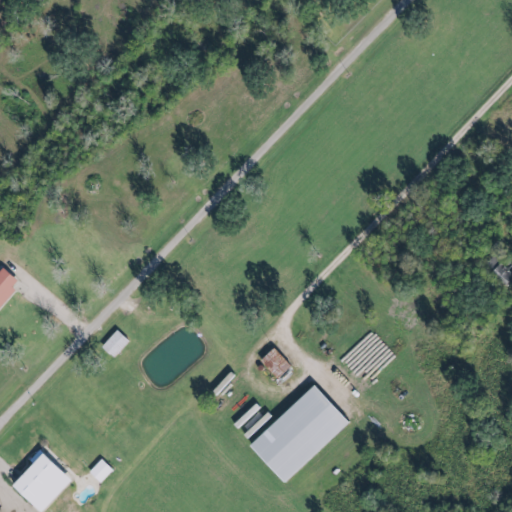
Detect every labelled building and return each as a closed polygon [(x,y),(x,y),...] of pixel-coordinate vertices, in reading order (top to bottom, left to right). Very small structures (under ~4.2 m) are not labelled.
[(101,347),(113,359),(128,342),(116,330),(101,347)] [(276,380),(290,367),(273,348),(259,361),(276,380)] [(248,447),(282,484),(348,423),(313,386),(248,447)] [(11,487),(37,511),(40,511),(70,481),(38,450),(29,461),(32,464),(11,487)] [(100,483),(112,470),(101,459),(88,472),(100,483)]
